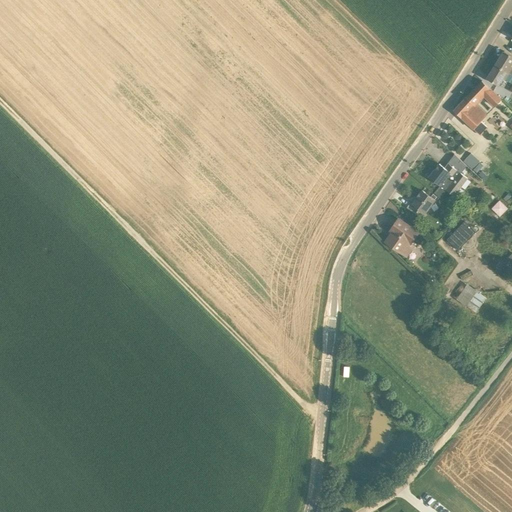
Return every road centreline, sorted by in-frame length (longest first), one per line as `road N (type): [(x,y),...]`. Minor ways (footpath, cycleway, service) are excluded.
road 1 (tertiary): [(310,511),(342,260),(511,3)]
road 2 (track): [(321,421),(0,107)]
road 3 (unclassified): [(363,511),(422,466),(511,354)]
